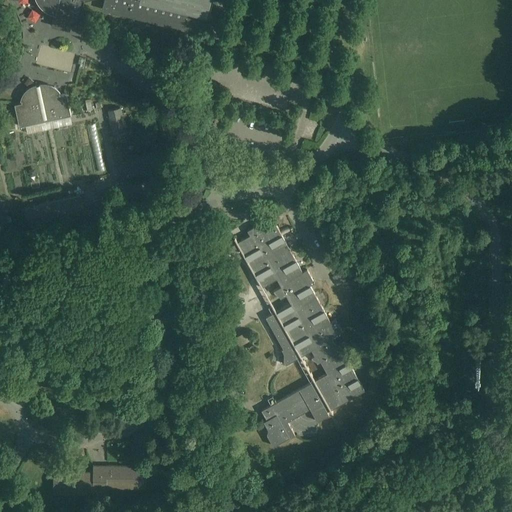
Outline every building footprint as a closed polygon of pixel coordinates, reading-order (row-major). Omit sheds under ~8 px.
[(210,0),(39,0),(40,1),(41,3),(43,5),(46,8),(50,11),(52,12),(55,12),(52,26),(70,31),(72,22),(77,21),(78,22),(79,22),(85,1),(88,0),(104,0),(102,10),(202,35),(210,0)] [(229,61),(236,62),(239,49),(232,48),(229,61)] [(22,103),(15,105),(20,128),(72,117),(66,93),(60,95),(60,93),(60,92),(58,90),(56,88),(53,86),(50,85),(47,84),(43,84),(39,84),(40,85),(36,86),(36,85),(34,86),(31,87),(28,89),(26,91),(24,92),(23,94),(22,97),(21,99),(20,101),(22,102),(22,103)] [(250,97),(266,100),(267,94),(250,92),(250,97)] [(120,107),(108,110),(114,134),(125,131),(120,107)] [(25,209),(31,234),(86,221),(80,196),(25,209)] [(314,379),(314,380),(277,401),(275,399),(276,402),(261,410),(267,419),(264,421),(268,429),(268,431),(267,433),(267,435),(273,446),(289,437),(290,438),(295,435),(288,421),(310,409),(317,421),(329,415),(327,411),(330,409),(332,413),(333,412),(331,409),(365,391),(349,361),(345,363),(332,339),(343,333),(335,319),(331,322),(310,285),(315,283),(307,269),(302,272),(273,219),(270,220),(268,221),(263,220),(260,221),(257,223),(258,224),(247,230),(250,235),(238,242),(235,237),(234,238),(237,242),(228,247),(230,250),(232,252),(236,254),(238,256),(239,259),(245,256),(263,288),(263,287),(277,279),(281,286),(273,291),(274,292),(276,294),(279,296),(280,297),(281,298),(286,295),(291,303),(276,311),(276,310),(275,310),(276,311),(266,317),(283,348),(282,349),(283,352),(284,354),(284,359),(284,362),(286,365),(301,356),(301,357),(302,357),(302,356),(312,350),(315,355),(311,357),(312,359),(313,359),(316,361),(317,362),(318,363),(321,362),(327,373),(315,380),(314,379)] [(343,282),(352,278),(348,268),(338,272),(343,282)] [(197,307),(172,302),(153,297),(149,317),(193,327),(197,307)] [(107,500),(113,500),(113,488),(146,488),(146,478),(151,478),(151,486),(182,486),(182,474),(176,474),(176,466),(152,466),(152,474),(147,474),(147,466),(93,465),(93,472),(54,471),(53,494),(107,494),(107,500)]
